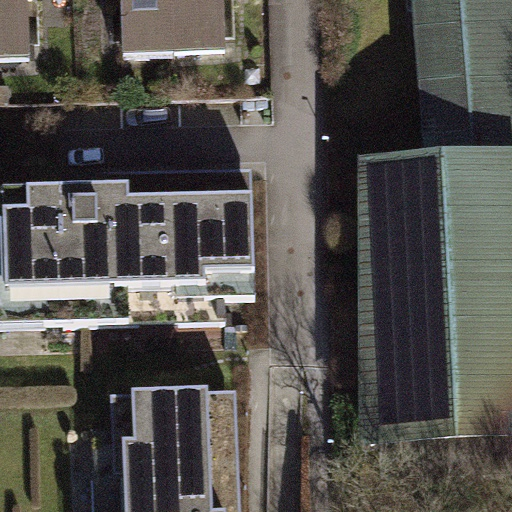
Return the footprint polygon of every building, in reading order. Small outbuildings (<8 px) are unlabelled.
[(0,0),(0,52),(26,52),(25,0),(0,0)] [(173,0),(124,0),(125,45),(175,44),(173,0)] [(173,0),(175,44),(224,44),(223,0),(173,0)] [(388,477),(511,471),(511,0),(421,0),(435,173),(371,177),(373,451),(387,450),(388,477)] [(255,307),(252,182),(105,186),(105,198),(0,201),(0,335),(227,330),(227,308),(255,307)] [(95,511),(240,511),(236,404),(113,409),(114,438),(92,439),(95,511)]
